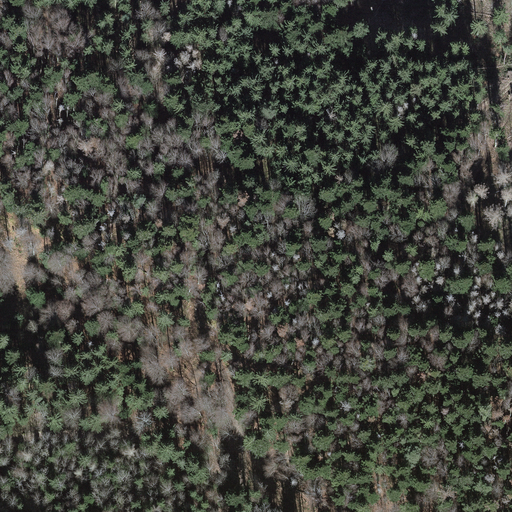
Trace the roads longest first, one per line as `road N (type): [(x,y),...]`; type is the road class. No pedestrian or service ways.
road 1 (track): [(234,511),(242,482),(239,435),(194,304),(204,288),(440,146),(511,78)]
road 2 (track): [(202,335),(194,402),(179,423),(149,434),(0,443)]
